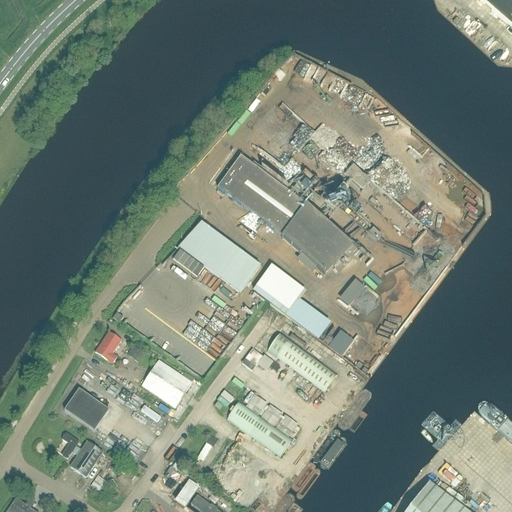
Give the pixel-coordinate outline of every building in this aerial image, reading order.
[(511,0),(476,0),(511,30),(511,0)] [(286,130),(294,127),(292,119),(283,123),(286,130)] [(306,207),(290,196),(240,159),(217,191),(282,239),(324,277),(353,247),(307,206),(306,207)] [(261,273),(201,226),(181,252),(240,299),(261,273)] [(119,325),(123,319),(116,315),(113,320),(119,325)] [(337,376),(288,340),(280,335),(267,352),(324,394),(337,376)] [(95,355),(106,362),(110,355),(112,356),(112,355),(121,343),(110,336),(106,341),(105,340),(95,355)] [(112,366),(117,359),(112,355),(112,356),(110,355),(106,362),(112,366)] [(276,374),(280,370),(264,358),(260,363),(276,374)] [(192,385),(158,362),(141,388),(174,410),(192,385)] [(76,393),(63,413),(93,433),(106,413),(76,393)] [(293,441),(275,428),(239,403),(226,421),(280,459),(293,441)] [(143,413),(141,416),(157,425),(160,421),(143,413)] [(85,480),(93,467),(102,454),(87,444),(81,453),(75,449),(78,444),(66,436),(55,453),(67,461),(72,454),(77,458),(70,470),(85,480)] [(193,468),(199,473),(211,458),(205,454),(193,468)] [(225,467),(230,471),(238,461),(233,457),(225,467)] [(272,481),(278,471),(267,463),(260,473),(272,481)] [(244,489),(251,479),(241,472),(234,482),(244,489)] [(450,496),(457,502),(473,484),(465,478),(450,496)] [(106,487),(97,481),(90,490),(99,497),(106,487)] [(463,511),(428,485),(408,511),(463,511)] [(233,506),(242,493),(232,487),(223,500),(233,506)] [(27,505),(25,507),(16,500),(14,503),(14,504),(14,503),(16,507),(13,511),(12,510),(9,511),(33,511),(31,510),(32,508),(34,505),(29,502),(27,505)]
